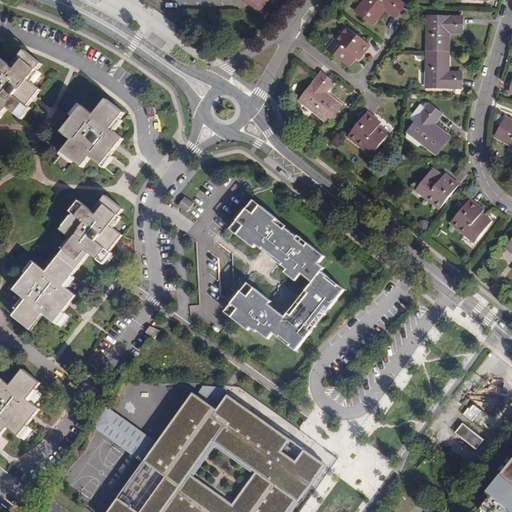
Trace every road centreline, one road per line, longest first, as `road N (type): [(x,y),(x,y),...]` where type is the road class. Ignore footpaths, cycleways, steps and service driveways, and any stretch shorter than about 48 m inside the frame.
road 1 (residential): [(0,500),(154,302),(146,212),(153,201)]
road 2 (tertiary): [(511,338),(272,146)]
road 3 (residential): [(175,169),(155,158),(148,126),(120,88),(59,52),(0,32)]
road 4 (residential): [(511,203),(493,191),(481,162),(481,112),(511,6)]
road 5 (tertiary): [(37,0),(114,37),(179,82),(199,114)]
road 6 (tertiary): [(218,88),(68,0)]
road 7 (residential): [(240,294),(228,287),(224,256),(153,201)]
